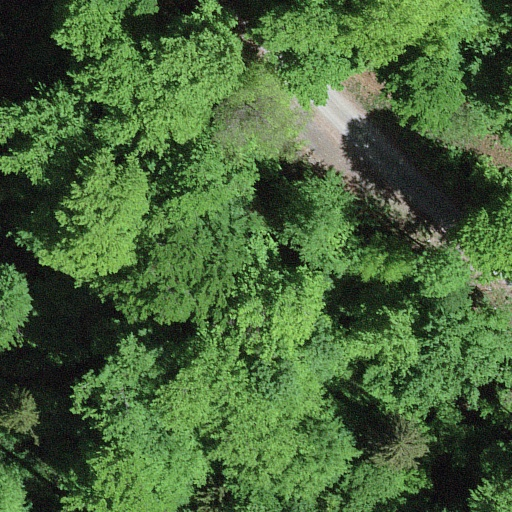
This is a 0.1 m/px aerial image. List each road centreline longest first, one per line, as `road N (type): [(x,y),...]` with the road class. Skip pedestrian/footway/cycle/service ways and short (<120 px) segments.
road 1 (track): [(511,281),(304,80),(234,0)]
road 2 (track): [(304,80),(361,92),(511,155)]
